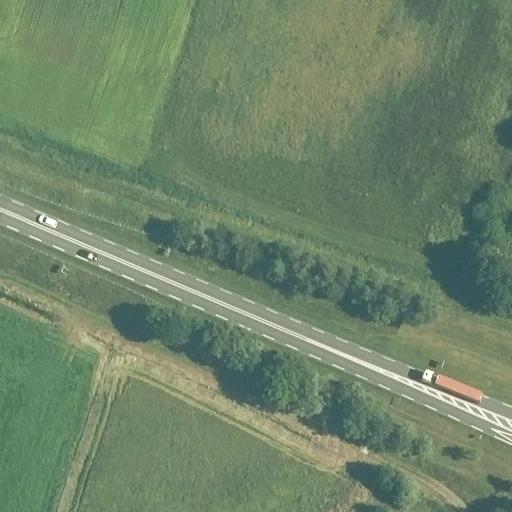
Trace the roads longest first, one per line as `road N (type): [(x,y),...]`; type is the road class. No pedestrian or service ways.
road 1 (primary): [(403,384),(0,213)]
road 2 (primary): [(403,384),(511,439)]
